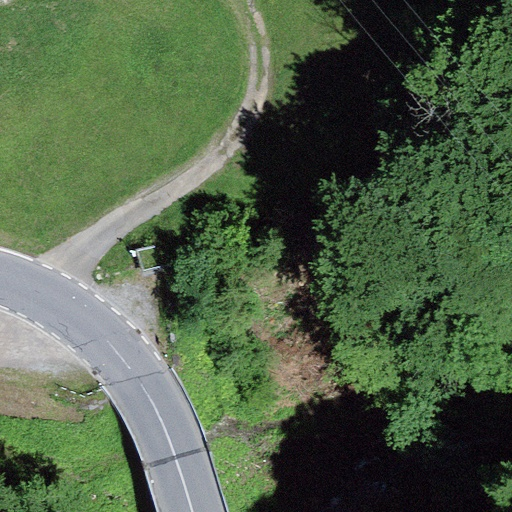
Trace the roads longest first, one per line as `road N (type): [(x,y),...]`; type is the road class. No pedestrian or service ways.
road 1 (track): [(248,0),(266,77),(257,126),(213,171),(22,304)]
road 2 (tertiary): [(0,302),(67,325),(135,377),(191,511)]
